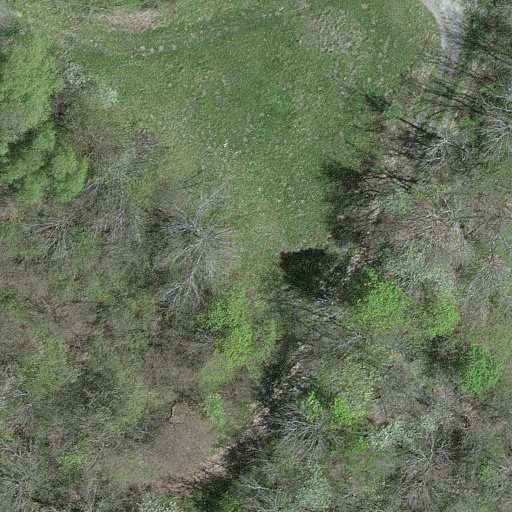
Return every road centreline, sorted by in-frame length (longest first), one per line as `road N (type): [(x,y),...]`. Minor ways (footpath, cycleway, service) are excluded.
road 1 (track): [(69,511),(106,496),(158,496),(221,462),(278,406),(312,354),(451,68),(454,44),(438,0)]
road 2 (track): [(305,0),(168,44),(84,49),(0,18)]
